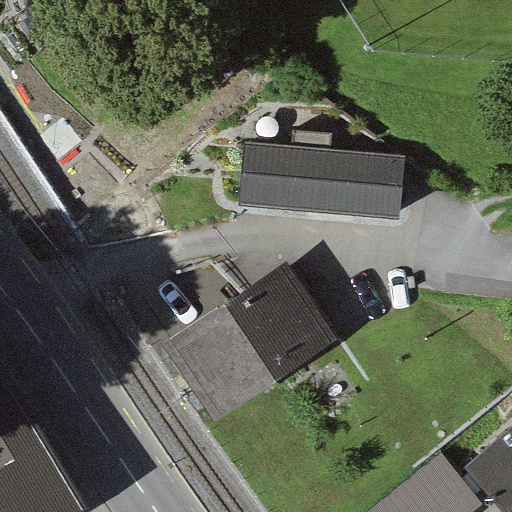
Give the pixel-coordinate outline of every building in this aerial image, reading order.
[(289,142),(243,138),(238,201),(397,215),(403,154),(332,148),(333,130),(291,126),(289,142)] [(293,274),(170,353),(219,429),(342,350),(293,274)] [(0,511),(93,511),(19,396),(0,408),(0,511)] [(511,511),(511,426),(466,465),(505,511),(511,511)] [(488,511),(463,481),(424,511),(488,511)]
